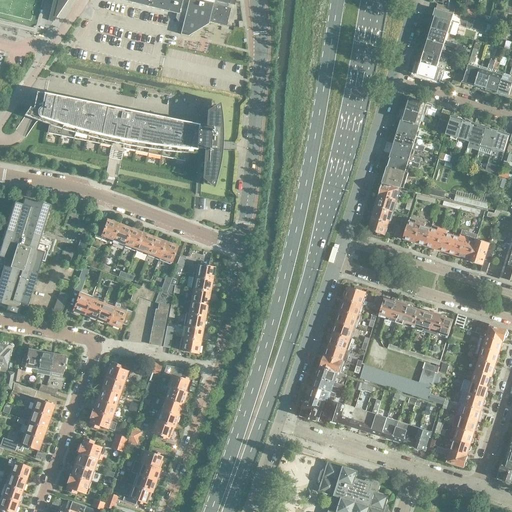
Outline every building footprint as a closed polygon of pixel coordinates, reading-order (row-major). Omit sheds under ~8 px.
[(52,0),(48,21),(53,22),(67,0),(52,0)] [(121,0),(178,14),(182,20),(184,20),(180,34),(188,36),(208,23),(209,21),(227,26),(231,8),(228,7),(228,4),(230,4),(230,0),(121,0)] [(438,4),(436,9),(441,11),(454,14),(454,13),(455,7),(454,6),(453,5),(451,3),(449,2),(447,3),(445,4),(443,3),(443,5),(438,4)] [(478,10),(468,7),(466,15),(476,18),(478,12),(478,10)] [(436,9),(434,16),(452,21),(454,14),(441,11),(436,9)] [(478,12),(476,18),(488,21),(490,15),(478,12)] [(431,26),(431,27),(448,33),(452,21),(434,16),(433,21),(431,22),(430,25),(431,26)] [(488,23),(475,20),(473,28),(485,32),(488,23)] [(428,34),(427,39),(445,45),(448,33),(431,27),(430,27),(430,29),(428,29),(427,33),(428,34)] [(445,45),(427,39),(427,40),(425,41),(424,44),(425,45),(423,51),(450,59),(451,59),(453,55),(442,52),(445,45)] [(469,64),(465,76),(463,82),(469,84),(469,85),(472,86),(474,85),(475,86),(480,68),(473,66),(474,62),(479,46),(475,45),(474,48),(470,61),(469,64)] [(420,61),(420,62),(438,68),(438,67),(442,69),(445,61),(449,63),(450,59),(423,51),(422,55),(421,56),(420,60),(420,61)] [(480,68),(475,86),(476,86),(477,88),(480,89),(481,88),(487,89),(495,62),(496,59),(491,58),(487,70),(480,68)] [(418,68),(417,73),(434,79),(443,82),(444,78),(435,75),(438,68),(420,62),(419,63),(417,67),(418,68)] [(495,62),(487,89),(491,91),(492,93),(495,94),(497,93),(498,93),(503,75),(496,73),(499,64),(495,62)] [(503,75),(498,93),(499,93),(499,95),(503,96),(504,95),(509,97),(511,88),(511,70),(511,74),(511,75),(511,78),(503,75)] [(455,73),(452,83),(460,85),(463,76),(459,74),(455,73)] [(28,101),(29,107),(24,115),(49,124),(47,132),(111,146),(110,149),(123,152),(123,148),(187,161),(189,153),(197,154),(197,150),(197,149),(205,149),(206,127),(199,127),(199,125),(130,111),(130,110),(127,109),(127,110),(119,109),(94,103),(87,102),(75,99),(55,95),(54,95),(55,94),(47,93),(47,94),(37,92),(34,103),(28,101)] [(406,107),(406,108),(424,114),(426,107),(430,108),(432,108),(433,104),(409,97),(408,102),(406,102),(405,106),(406,107)] [(219,104),(208,106),(206,127),(205,149),(202,183),(213,187),(213,188),(216,180),(219,166),(222,150),(222,141),(222,124),(221,111),(219,103),(219,104)] [(404,115),(402,120),(420,125),(424,114),(406,108),(406,109),(404,110),(403,113),(404,115)] [(443,109),(440,119),(448,122),(451,112),(443,109)] [(452,117),(447,134),(459,138),(464,120),(463,118),(460,117),(458,118),(452,117)] [(464,120),(459,138),(470,142),(475,124),(470,122),(470,120),(466,119),(465,121),(464,120)] [(399,130),(399,132),(416,137),(420,125),(402,120),(401,125),(399,125),(398,129),(399,130)] [(475,124),(470,142),(481,145),(487,128),(486,128),(485,126),(482,124),(480,126),(475,124)] [(487,128),(481,145),(478,154),(482,156),(485,146),(493,149),(498,132),(498,131),(497,129),(494,128),(492,129),(487,128)] [(498,132),(493,149),(504,152),(509,139),(510,135),(504,133),(503,131),(501,131),(499,132),(498,132)] [(397,138),(395,143),(413,149),(424,152),(425,147),(414,143),(416,137),(399,132),(397,133),(396,137),(397,138)] [(393,149),(392,154),(420,163),(421,158),(411,155),(413,149),(395,143),(395,144),(393,145),(392,148),(393,149)] [(388,165),(388,166),(406,171),(408,164),(419,168),(420,163),(392,154),(390,160),(388,160),(387,164),(388,165)] [(488,163),(486,169),(498,173),(500,167),(488,163)] [(386,173),(383,183),(400,187),(402,188),(404,188),(409,172),(406,171),(388,166),(388,167),(386,168),(385,171),(386,173)] [(507,179),(500,176),(497,184),(504,187),(507,179)] [(379,195),(398,201),(402,188),(400,187),(383,183),(379,195)] [(430,187),(429,194),(444,198),(446,191),(430,187)] [(457,191),(456,196),(454,200),(488,208),(489,204),(491,198),(470,193),(470,194),(457,191)] [(376,205),(375,206),(395,212),(398,201),(379,195),(378,199),(376,199),(375,205),(376,205)] [(28,305),(39,268),(41,260),(44,261),(47,254),(50,255),(55,239),(41,235),(50,205),(35,200),(34,202),(24,199),(23,205),(15,202),(1,247),(0,246),(0,272),(2,273),(0,279),(0,304),(7,307),(7,310),(16,313),(17,308),(18,309),(20,303),(28,305)] [(372,217),(372,218),(389,223),(391,224),(395,212),(375,206),(374,211),(373,210),(371,217),(372,217)] [(500,211),(500,213),(507,216),(509,211),(496,208),(496,210),(500,211)] [(495,213),(488,212),(487,216),(498,219),(500,212),(496,210),(495,213)] [(389,223),(372,218),(368,230),(378,233),(377,234),(385,237),(386,231),(387,231),(389,223)] [(101,238),(101,236),(113,241),(120,224),(108,219),(105,226),(99,224),(95,236),(101,238)] [(404,238),(405,238),(426,245),(432,228),(426,226),(427,223),(416,220),(415,223),(409,221),(404,238)] [(120,224),(113,241),(125,245),(131,228),(120,224)] [(396,231),(395,233),(396,233),(394,237),(400,239),(404,227),(400,226),(395,224),(393,230),(396,231)] [(432,228),(426,245),(448,252),(454,234),(448,233),(449,230),(438,227),(438,229),(432,228)] [(131,228),(125,245),(136,249),(142,233),(131,228)] [(454,234),(448,252),(470,259),(476,239),(477,233),(462,229),(460,236),(454,234)] [(142,233),(136,249),(148,254),(154,237),(142,233)] [(154,237),(148,254),(159,258),(166,241),(154,237)] [(476,239),(470,259),(469,261),(483,265),(485,259),(487,253),(488,254),(490,248),(491,243),(476,239)] [(166,241),(159,258),(171,263),(178,246),(166,241)] [(85,263),(90,265),(97,249),(91,246),(85,263)] [(487,253),(485,259),(491,261),(495,250),(490,248),(488,254),(487,253)] [(180,275),(186,259),(180,256),(174,272),(180,275)] [(491,261),(485,259),(483,265),(481,271),(487,273),(491,261)] [(197,264),(195,277),(212,280),(215,267),(197,264)] [(84,265),(74,291),(79,293),(89,267),(84,265)] [(501,273),(500,277),(511,280),(511,267),(504,265),(501,273)] [(166,294),(169,284),(172,277),(167,275),(160,292),(166,294)] [(195,277),(192,289),(210,292),(212,280),(195,277)] [(135,303),(137,299),(138,296),(142,287),(141,286),(136,285),(130,301),(135,303)] [(142,287),(138,296),(145,298),(149,287),(147,286),(143,285),(142,287)] [(346,296),(345,299),(364,306),(367,295),(366,295),(366,296),(364,296),(366,292),(361,291),(361,288),(355,286),(354,288),(349,287),(347,292),(347,291),(345,296),(346,296)] [(149,287),(145,298),(150,300),(154,289),(149,287)] [(154,289),(150,300),(155,302),(160,291),(154,289)] [(192,289),(190,301),(208,305),(210,292),(192,289)] [(160,291),(155,302),(159,304),(168,306),(170,295),(166,294),(160,292),(160,291)] [(60,292),(51,314),(59,318),(68,295),(60,292)] [(80,292),(73,310),(85,315),(92,297),(80,292)] [(368,301),(366,305),(379,310),(383,298),(376,296),(374,304),(368,301)] [(92,297),(85,315),(97,319),(103,303),(104,301),(92,297)] [(341,308),(341,310),(360,317),(364,306),(345,299),(343,303),(342,302),(340,308),(341,308)] [(385,299),(380,314),(390,317),(389,320),(403,324),(404,322),(414,325),(419,309),(411,307),(411,308),(408,307),(409,305),(398,301),(397,303),(385,299)] [(190,301),(188,313),(205,317),(208,305),(190,301)] [(103,303),(97,319),(108,323),(114,307),(103,303)] [(114,307),(108,323),(120,328),(122,324),(127,326),(133,312),(120,307),(115,305),(114,307)] [(419,309),(414,325),(425,328),(424,331),(437,335),(438,333),(449,336),(453,320),(446,318),(445,319),(443,318),(443,316),(430,311),(429,314),(427,313),(427,312),(419,309)] [(337,320),(337,322),(356,328),(360,317),(341,310),(339,314),(338,314),(336,319),(337,320)] [(188,313),(185,326),(203,329),(205,317),(188,313)] [(458,314),(455,326),(464,329),(468,317),(458,314)] [(333,331),(333,333),(352,340),(355,341),(359,329),(356,328),(337,322),(335,326),(334,325),(332,331),(333,331)] [(478,327),(476,333),(486,336),(504,341),(505,336),(507,336),(508,332),(507,331),(508,330),(490,324),(489,327),(488,330),(478,327)] [(152,326),(151,332),(163,334),(164,328),(152,326)] [(185,326),(183,338),(201,341),(203,329),(185,326)] [(476,333),(468,330),(467,334),(480,338),(478,346),(500,353),(500,352),(502,351),(503,347),(502,346),(503,341),(504,341),(486,336),(476,333)] [(164,341),(163,347),(169,348),(171,342),(173,333),(166,332),(164,341)] [(329,343),(329,344),(348,351),(351,344),(353,344),(355,341),(352,340),(333,333),(331,337),(330,337),(328,342),(329,343)] [(162,340),(150,338),(149,344),(161,346),(162,340)] [(201,341),(183,338),(181,350),(198,353),(201,341)] [(0,344),(0,364),(1,365),(1,367),(0,370),(0,371),(6,372),(7,368),(6,368),(9,355),(11,356),(11,352),(12,347),(0,344)] [(326,354),(325,355),(344,362),(348,363),(351,352),(348,351),(329,344),(328,348),(326,348),(324,353),(326,354)] [(500,353),(478,346),(475,354),(480,355),(479,359),(496,364),(498,359),(499,359),(501,355),(500,354),(500,353)] [(21,365),(25,365),(25,367),(33,369),(32,373),(34,375),(37,376),(38,370),(41,352),(29,349),(28,354),(24,353),(21,365)] [(41,352),(38,370),(44,371),(43,374),(49,375),(50,372),(53,354),(41,352)] [(53,354),(50,372),(59,374),(59,372),(62,373),(64,363),(66,363),(67,359),(65,358),(66,357),(53,354)] [(325,355),(321,367),(339,373),(339,372),(341,372),(344,362),(325,355)] [(479,359),(475,370),(493,376),(493,375),(494,375),(496,371),(495,369),(496,364),(479,359)] [(143,374),(148,376),(150,372),(153,362),(147,360),(142,373),(143,374)] [(425,362),(423,368),(436,372),(437,366),(425,362)] [(108,369),(105,376),(124,383),(126,377),(128,378),(129,374),(130,372),(120,369),(121,366),(113,363),(112,365),(110,365),(109,370),(108,369)] [(162,365),(156,363),(152,373),(156,374),(158,374),(162,365)] [(443,363),(441,371),(446,373),(449,364),(443,363)] [(170,377),(168,382),(167,386),(184,392),(188,381),(187,381),(188,378),(182,376),(181,378),(180,378),(183,369),(165,366),(162,374),(170,377)] [(370,367),(364,366),(360,378),(366,380),(370,367)] [(318,376),(318,377),(335,383),(335,382),(337,377),(345,380),(347,375),(341,372),(339,372),(339,373),(321,367),(320,371),(318,371),(317,375),(318,376)] [(376,369),(370,367),(366,380),(372,382),(376,369)] [(14,373),(12,381),(19,382),(21,370),(14,368),(13,373),(14,373)] [(419,382),(433,386),(434,382),(437,373),(436,372),(423,368),(419,382)] [(382,371),(376,369),(372,382),(378,384),(382,371)] [(475,370),(472,382),(489,387),(491,382),(492,382),(493,378),(492,377),(493,376),(475,370)] [(388,373),(382,371),(378,384),(384,386),(388,373)] [(8,372),(5,388),(11,389),(12,381),(14,373),(13,373),(8,372)] [(395,375),(388,373),(384,386),(390,388),(395,375)] [(401,377),(395,375),(390,388),(397,390),(401,377)] [(104,383),(103,388),(120,394),(124,383),(105,376),(103,383),(104,383)] [(335,383),(318,377),(316,380),(315,381),(313,384),(315,385),(314,387),(332,393),(334,386),(344,390),(345,386),(335,382),(335,383)] [(407,379),(401,377),(397,390),(403,392),(407,379)] [(413,381),(407,379),(403,392),(409,394),(413,381)] [(460,391),(468,393),(485,398),(486,398),(487,397),(488,394),(487,392),(489,387),(472,382),(464,379),(460,391)] [(155,382),(149,380),(146,389),(151,391),(155,382)] [(419,383),(413,381),(409,394),(415,396),(419,383)] [(14,383),(13,390),(34,398),(37,391),(14,383)] [(160,389),(166,391),(163,398),(183,404),(183,403),(184,403),(185,400),(185,398),(186,393),(184,392),(167,386),(160,383),(159,384),(162,385),(160,389)] [(425,385),(419,383),(415,396),(421,398),(425,385)] [(432,387),(425,385),(421,398),(428,400),(432,387)] [(47,386),(45,392),(55,396),(57,390),(47,386)] [(311,390),(309,396),(324,401),(328,402),(330,396),(330,397),(331,396),(335,398),(336,394),(332,393),(314,387),(313,390),(311,390)] [(99,392),(97,399),(116,406),(120,394),(103,388),(101,392),(99,392)] [(336,393),(335,398),(328,419),(339,423),(345,404),(347,397),(336,393)] [(468,393),(464,405),(482,410),(483,405),(485,405),(486,401),(485,400),(485,398),(468,393)] [(304,405),(321,411),(322,407),(324,401),(309,396),(307,395),(304,405)] [(35,400),(32,409),(50,416),(54,404),(37,398),(36,400),(35,400)] [(163,398),(159,409),(178,415),(180,411),(182,410),(183,407),(182,405),(183,404),(163,398)] [(94,410),(111,416),(113,417),(116,406),(97,399),(95,406),(96,406),(94,410)] [(366,410),(360,429),(371,432),(377,414),(381,401),(377,400),(373,412),(366,410)] [(128,410),(136,412),(139,404),(131,401),(128,410)] [(345,404),(339,423),(345,425),(345,424),(350,425),(356,407),(345,404)] [(320,418),(322,411),(321,411),(304,405),(300,416),(317,421),(318,418),(320,418)] [(461,415),(461,416),(478,421),(480,420),(481,416),(480,415),(482,410),(464,405),(461,415)] [(356,407),(350,425),(360,429),(366,410),(356,407)] [(32,409),(28,421),(46,427),(50,416),(32,409)] [(155,419),(155,420),(174,427),(176,423),(178,422),(179,418),(178,417),(178,415),(159,409),(156,419),(155,419)] [(111,416),(94,410),(92,410),(90,418),(92,418),(89,425),(98,428),(99,425),(114,430),(117,423),(110,420),(111,416)] [(377,414),(371,432),(382,436),(388,417),(377,414)] [(452,426),(457,427),(475,433),(476,429),(478,428),(479,424),(478,423),(478,421),(461,416),(461,415),(456,414),(453,422),(452,426)] [(388,417),(382,436),(393,439),(399,421),(388,417)] [(155,420),(152,428),(153,428),(151,432),(161,435),(160,437),(167,439),(168,438),(170,434),(171,435),(174,427),(155,420)] [(28,421),(24,432),(42,439),(46,427),(28,421)] [(399,421),(393,439),(404,443),(410,424),(399,421)] [(438,422),(435,433),(445,436),(447,430),(443,428),(445,423),(444,423),(438,422)] [(410,424),(404,443),(408,444),(408,445),(414,447),(420,428),(410,424)] [(457,427),(454,439),(471,444),(473,443),(474,439),(473,438),(475,433),(457,427)] [(420,428),(414,447),(425,450),(431,431),(420,428)] [(132,429),(130,435),(139,438),(141,432),(132,429)] [(38,451),(42,439),(24,432),(24,433),(17,430),(14,442),(2,438),(0,444),(0,445),(15,451),(18,443),(21,444),(22,445),(22,446),(28,449),(29,447),(38,451)] [(116,435),(113,441),(125,445),(127,438),(119,435),(119,436),(116,435)] [(128,442),(137,444),(139,438),(130,435),(128,442)] [(78,452),(80,453),(98,459),(100,453),(102,453),(105,455),(107,450),(103,448),(93,444),(94,441),(85,438),(83,445),(81,444),(78,452)] [(442,441),(440,447),(441,447),(450,450),(467,456),(469,451),(470,450),(471,447),(470,446),(471,444),(454,439),(452,444),(442,441)] [(113,441),(111,447),(114,448),(114,449),(122,452),(125,445),(113,441)] [(440,447),(438,446),(437,446),(436,451),(448,455),(446,462),(464,467),(464,466),(466,466),(467,462),(466,461),(468,456),(467,456),(450,450),(441,447),(440,447)] [(504,458),(503,458),(511,460),(511,450),(509,449),(506,458),(504,458)] [(140,454),(142,455),(140,462),(159,469),(162,461),(161,460),(162,457),(158,456),(159,453),(155,452),(154,454),(142,450),(141,452),(140,454)] [(77,457),(75,464),(94,471),(98,459),(80,453),(78,457),(77,457)] [(511,460),(503,458),(500,468),(511,471),(511,460)] [(11,465),(9,472),(26,478),(28,478),(30,473),(28,472),(30,467),(9,460),(8,464),(11,465)] [(140,463),(136,474),(156,480),(156,479),(158,479),(159,475),(158,474),(160,469),(159,469),(140,462),(140,463)] [(386,511),(387,508),(388,508),(388,507),(388,506),(387,506),(387,505),(387,504),(386,504),(385,503),(387,496),(377,493),(379,486),(379,485),(379,484),(379,483),(378,483),(378,482),(377,482),(377,481),(376,481),(369,479),(368,479),(368,478),(367,478),(366,479),(365,479),(364,480),(364,481),(354,478),(356,471),(355,470),(327,462),(326,462),(324,469),(323,469),(322,469),(321,469),(320,470),(320,471),(319,472),(317,479),(317,480),(317,481),(317,482),(318,483),(319,484),(320,484),(317,491),(339,498),(335,511),(328,509),(326,511),(386,511)] [(73,471),(72,475),(90,482),(94,471),(75,464),(72,471),(73,471)] [(511,471),(500,468),(497,478),(511,482),(511,471)] [(10,478),(8,484),(23,489),(24,490),(26,484),(24,484),(26,478),(9,472),(7,477),(10,478)] [(132,484),(132,485),(151,492),(152,492),(154,487),(155,486),(157,483),(156,481),(156,480),(136,474),(133,484),(132,484)] [(90,482),(72,475),(70,475),(67,482),(69,483),(67,490),(75,493),(76,490),(87,494),(88,491),(89,491),(90,489),(88,488),(90,482)] [(4,495),(19,501),(20,501),(22,495),(21,495),(23,489),(8,484),(7,485),(5,484),(3,489),(6,490),(4,495)] [(130,485),(127,493),(128,493),(127,496),(138,500),(137,502),(142,504),(143,502),(146,503),(147,499),(149,500),(151,492),(132,485),(130,485)] [(108,493),(106,499),(116,503),(118,496),(115,495),(108,493)] [(0,507),(5,510),(4,511),(3,511),(14,511),(15,511),(14,511),(16,511),(18,507),(17,506),(19,501),(4,495),(4,496),(1,495),(0,495),(0,507)] [(104,506),(109,508),(110,508),(114,509),(114,508),(115,508),(117,504),(116,504),(116,503),(106,499),(105,503),(104,506)] [(94,500),(92,506),(95,507),(95,508),(103,510),(104,506),(105,503),(98,500),(97,501),(94,500)] [(58,511),(95,511),(96,510),(73,502),(71,510),(61,507),(59,511),(58,511)]
